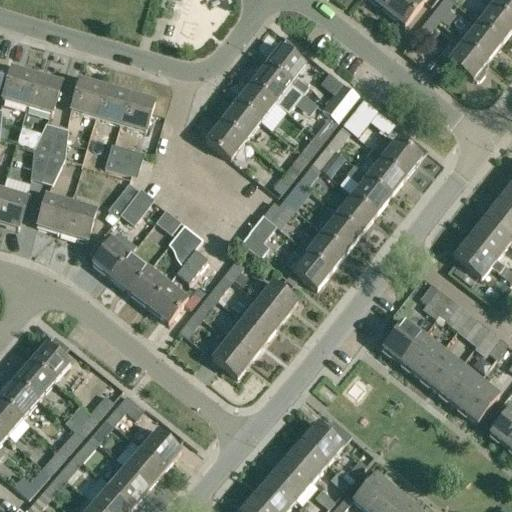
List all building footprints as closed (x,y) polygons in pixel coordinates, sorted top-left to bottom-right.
[(397,0),(366,0),(385,15),(397,0)] [(397,0),(385,15),(405,30),(425,5),(424,4),(427,0),(397,0)] [(511,0),(497,0),(492,7),(511,23),(511,0)] [(442,4),(430,19),(438,26),(450,10),(442,4)] [(511,23),(492,7),(477,26),(502,46),(511,33),(511,23)] [(438,26),(430,19),(415,38),(423,44),(438,26)] [(502,46),(477,26),(462,45),(487,65),(502,46)] [(487,65),(462,45),(447,64),(472,84),(473,83),(476,85),(479,85),(484,78),(484,74),(481,72),(487,65)] [(280,49),(265,69),(290,89),(303,99),(309,91),(296,81),(305,69),(280,49)] [(265,69),(250,88),(275,107),(290,89),(265,69)] [(27,112),(36,81),(12,73),(2,105),(27,112)] [(36,81),(27,112),(52,119),(61,88),(36,81)] [(95,123),(105,91),(80,84),(70,116),(95,123)] [(322,113),(338,126),(359,101),(342,87),(322,113)] [(250,88),(235,107),(260,126),(275,107),(250,88)] [(130,98),(105,91),(95,123),(120,131),(130,98)] [(155,106),(130,98),(120,131),(145,138),(155,106)] [(260,126),(235,107),(221,126),(246,145),(260,126)] [(342,130),(349,136),(357,142),(372,123),(357,111),(342,130)] [(322,129),(315,138),(323,145),(338,126),(322,113),(319,118),(323,121),(319,126),(322,129)] [(246,145),(221,126),(205,145),(231,165),(246,145)] [(45,129),(34,153),(50,158),(55,136),(45,129)] [(342,130),(327,149),(335,155),(347,140),(346,139),(349,136),(342,130)] [(55,136),(50,158),(66,163),(70,136),(55,136)] [(323,145),(315,138),(300,157),(308,164),(323,145)] [(397,142),(382,161),(407,181),(423,162),(397,142)] [(143,158),(111,149),(108,162),(140,170),(143,158)] [(335,155),(327,149),(312,168),(320,174),(335,155)] [(50,158),(34,153),(30,183),(43,183),(50,158)] [(382,161),(372,153),(366,161),(376,168),(367,180),(392,200),(407,181),(382,161)] [(308,164),(300,157),(285,176),(293,183),(308,164)] [(50,158),(43,183),(54,188),(66,163),(50,158)] [(108,162),(105,174),(137,182),(140,170),(108,162)] [(320,174),(312,168),(297,187),(305,193),(320,174)] [(293,183),(285,176),(272,192),(281,198),(293,183)] [(392,200),(367,180),(352,199),(377,219),(392,200)] [(511,187),(499,205),(511,214),(511,187)] [(118,221),(138,196),(128,188),(108,214),(118,221)] [(295,190),(282,205),(291,212),(303,197),(295,190)] [(3,195),(0,204),(0,228),(19,234),(28,202),(3,195)] [(139,195),(138,196),(121,219),(134,228),(152,205),(139,195)] [(377,219),(352,199),(337,218),(363,238),(377,219)] [(63,238),(72,207),(47,200),(38,231),(63,238)] [(273,207),(263,221),(276,231),(280,233),(290,220),(287,217),(291,212),(282,205),(278,211),(273,207)] [(511,246),(511,214),(499,205),(484,224),(511,246)] [(72,207),(63,238),(88,246),(97,215),(72,207)] [(171,240),(181,228),(165,215),(158,225),(156,227),(171,240)] [(363,238),(337,218),(322,237),(348,257),(363,238)] [(276,231),(263,221),(248,238),(249,239),(241,248),(260,263),(269,252),(263,247),(276,231)] [(484,224),(469,243),(497,265),(511,246),(484,224)] [(188,263),(191,260),(195,255),(203,245),(184,230),(169,249),(188,263)] [(322,237),(308,256),(333,276),(348,257),(322,237)] [(111,284),(131,258),(111,243),(105,238),(90,257),(96,262),(92,268),(111,284)] [(497,265),(469,243),(453,263),(473,278),(466,286),(474,293),(481,284),(482,285),(492,272),(499,277),(498,278),(511,288),(511,275),(504,270),(497,265)] [(184,268),(176,278),(188,288),(207,264),(195,255),(191,260),(188,263),(184,268)] [(333,276),(308,256),(292,275),(318,295),(333,276)] [(150,273),(131,258),(111,284),(130,298),(150,273)] [(244,271),(236,265),(223,280),(232,287),(244,271)] [(150,273),(130,298),(149,313),(169,288),(150,273)] [(217,305),(229,290),(221,283),(209,299),(217,305)] [(273,286),(257,306),(283,325),(298,306),(273,286)] [(189,303),(169,288),(149,313),(169,328),(189,303)] [(436,324),(451,304),(431,289),(419,303),(426,309),(422,314),(436,324)] [(215,309),(206,302),(194,317),(202,324),(215,309)] [(451,304),(436,324),(442,329),(444,326),(457,336),(470,319),(451,304)] [(283,325),(257,306),(242,325),(267,344),(283,325)] [(470,319),(457,336),(475,351),(489,335),(477,325),(470,319)] [(187,343),(199,328),(191,321),(179,336),(187,343)] [(267,344),(242,325),(227,344),(252,364),(267,344)] [(401,368),(423,340),(404,325),(382,353),(401,368)] [(489,335),(475,351),(474,353),(485,362),(489,358),(496,364),(508,349),(489,335)] [(442,355),(423,340),(401,368),(420,383),(442,355)] [(252,364),(227,344),(212,364),(237,383),(252,364)] [(45,347),(29,366),(54,387),(70,368),(45,347)] [(496,364),(488,373),(501,383),(509,374),(511,376),(511,352),(508,349),(496,364)] [(442,355),(420,383),(439,398),(461,370),(442,355)] [(29,366),(13,384),(38,405),(54,387),(29,366)] [(461,370),(439,398),(458,412),(480,385),(461,370)] [(38,405),(13,384),(0,399),(0,404),(22,423),(38,405)] [(499,400),(480,385),(458,412),(477,427),(499,400)] [(113,407),(105,400),(92,415),(100,421),(113,407)] [(125,416),(135,425),(144,415),(127,400),(105,425),(113,431),(115,429),(114,428),(125,416)] [(22,423),(0,404),(0,435),(7,442),(22,423)] [(509,453),(511,449),(511,409),(511,410),(490,438),(509,453)] [(90,418),(77,432),(85,440),(98,425),(90,418)] [(113,431),(105,425),(90,442),(98,449),(113,431)] [(316,427),(300,446),(327,469),(343,451),(316,427)] [(82,443),(74,435),(61,451),(68,458),(82,443)] [(156,436),(140,454),(165,475),(181,457),(156,436)] [(82,467),(95,452),(87,445),(74,460),(82,467)] [(300,446),(284,464),(311,488),(327,469),(300,446)] [(53,476),(66,461),(58,454),(45,469),(53,476)] [(140,454),(125,472),(149,493),(165,475),(140,454)] [(66,485),(79,470),(71,463),(58,478),(66,485)] [(284,464),(268,483),(295,506),(311,488),(284,464)] [(337,477),(350,488),(366,471),(358,464),(347,478),(341,473),(337,477)] [(28,505),(51,479),(42,472),(30,487),(24,482),(14,492),(28,505)] [(125,472),(109,490),(133,511),(149,493),(125,472)] [(350,488),(337,477),(330,484),(344,496),(350,488)] [(359,511),(378,511),(394,495),(375,478),(352,506),(359,511)] [(56,481),(42,497),(51,504),(64,489),(56,481)] [(290,511),(295,506),(268,483),(253,501),(264,511),(290,511)] [(132,511),(133,511),(109,490),(93,509),(96,511),(132,511)] [(305,511),(329,511),(335,506),(321,494),(305,511)] [(410,511),(412,510),(394,495),(378,511),(410,511)] [(42,497),(29,511),(43,511),(51,504),(42,497)] [(345,511),(352,505),(346,500),(335,511),(345,511)] [(264,511),(253,501),(243,511),(264,511)]
